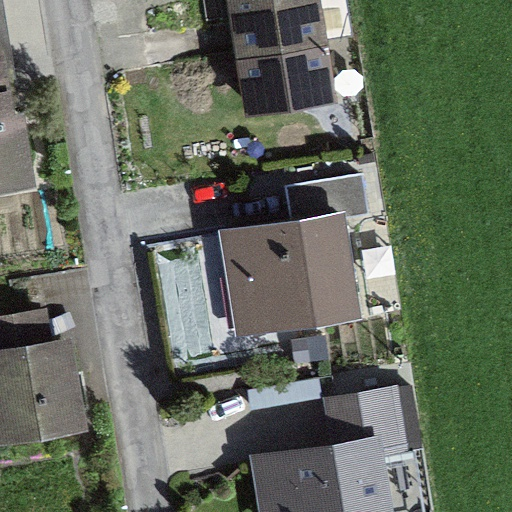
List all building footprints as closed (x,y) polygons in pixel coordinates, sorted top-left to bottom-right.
[(237,0),(250,79),(289,73),(285,48),(319,43),(311,0),(237,0)] [(6,121),(0,84),(0,181),(25,177),(16,119),(6,121)] [(356,308),(341,213),(366,209),(360,173),(300,182),(306,217),(226,230),(233,271),(244,269),(254,325),(356,308)] [(31,346),(25,312),(0,316),(0,405),(4,432),(77,420),(64,341),(31,346)] [(289,511),(382,511),(372,448),(400,443),(390,389),(333,398),(341,445),(298,452),(304,492),(287,494),(289,511)]
